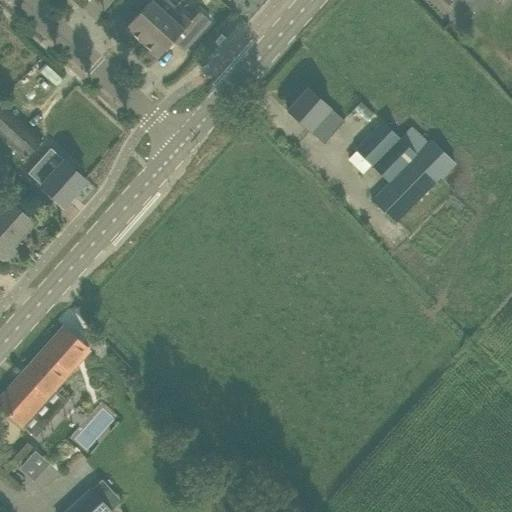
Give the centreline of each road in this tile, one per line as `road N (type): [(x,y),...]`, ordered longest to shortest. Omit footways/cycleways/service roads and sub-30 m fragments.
road 1 (secondary): [(0,347),(180,146)]
road 2 (secondary): [(180,146),(311,0)]
road 3 (residential): [(180,146),(67,46)]
